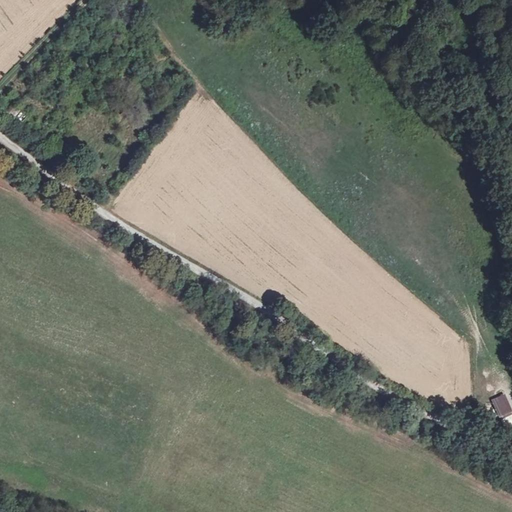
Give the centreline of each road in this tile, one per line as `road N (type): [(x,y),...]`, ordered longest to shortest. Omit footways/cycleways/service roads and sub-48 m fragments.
road 1 (track): [(511,454),(355,371),(94,205),(0,135)]
road 2 (track): [(511,167),(446,83),(358,0)]
